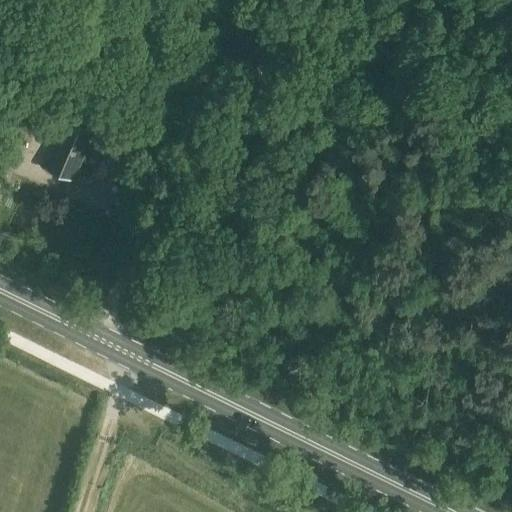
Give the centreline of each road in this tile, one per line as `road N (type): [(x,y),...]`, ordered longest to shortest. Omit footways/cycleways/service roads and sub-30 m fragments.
road 1 (primary): [(451,511),(105,342)]
road 2 (unclassified): [(277,38),(151,241),(105,342)]
road 3 (track): [(78,511),(113,393),(105,342)]
